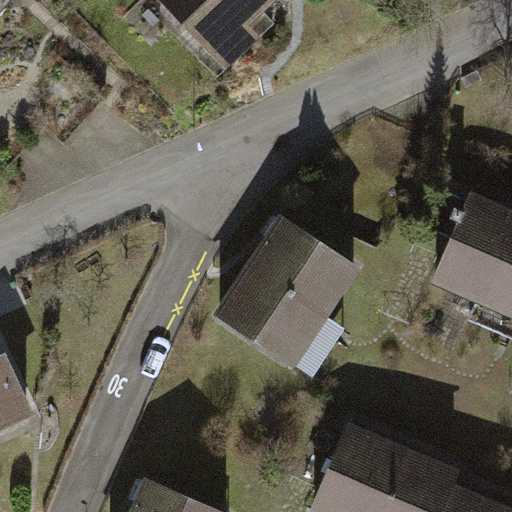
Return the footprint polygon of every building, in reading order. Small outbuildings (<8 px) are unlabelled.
[(0,0),(0,30),(28,0),(0,0)] [(304,0),(185,0),(251,72),(282,43),(271,31),(304,0)] [(462,277),(511,300),(511,193),(502,189),(462,277)] [(293,208),(232,306),(325,363),(386,265),(293,208)] [(0,359),(0,451),(68,423),(35,345),(0,359)] [(330,509),(336,511),(472,511),(484,488),(490,476),(372,421),(330,509)] [(159,471),(143,511),(262,511),(159,471)] [(511,511),(511,499),(484,488),(472,511),(511,511)]
